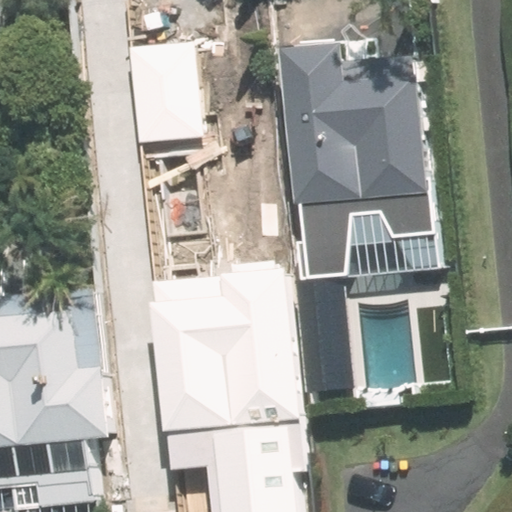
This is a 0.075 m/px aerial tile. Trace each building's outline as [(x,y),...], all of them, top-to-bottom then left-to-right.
[(11,0),(0,0),(0,98),(11,99),(11,0)] [(369,36),(302,41),(325,382),(366,379),(360,285),(453,279),(439,59),(371,64),(369,36)] [(234,150),(174,153),(178,245),(238,243),(234,150)] [(328,511),(311,264),(252,268),(253,282),(159,288),(169,435),(183,434),(185,472),(260,467),(263,511),(328,511)] [(93,273),(0,283),(0,502),(112,490),(104,422),(115,421),(108,355),(103,356),(93,273)]
